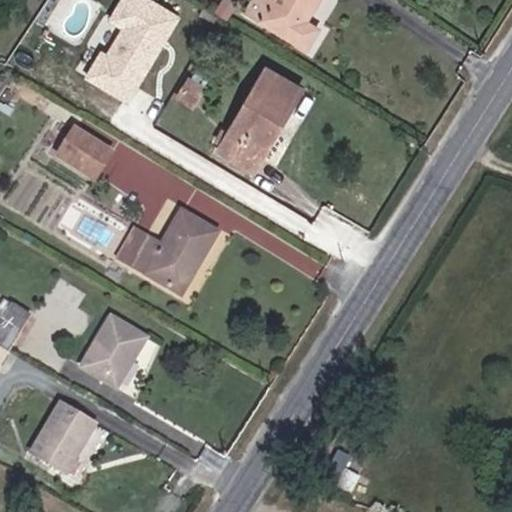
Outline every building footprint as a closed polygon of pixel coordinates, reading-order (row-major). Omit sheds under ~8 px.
[(133,102),(183,11),(162,0),(120,0),(110,19),(118,24),(89,78),(133,102)] [(313,42),(299,32),(319,0),(259,0),(241,30),(299,65),(313,42)] [(190,74),(177,96),(195,107),(209,85),(190,74)] [(218,162),(251,181),(299,102),(266,82),(218,162)] [(110,162),(70,140),(55,168),(95,189),(110,162)] [(117,263),(180,299),(199,266),(202,269),(219,239),(183,219),(164,252),(134,234),(117,263)] [(78,387),(113,408),(145,354),(110,333),(78,387)] [(0,360),(6,364),(17,345),(0,335),(0,360)] [(28,473),(63,493),(93,443),(57,422),(28,473)]
